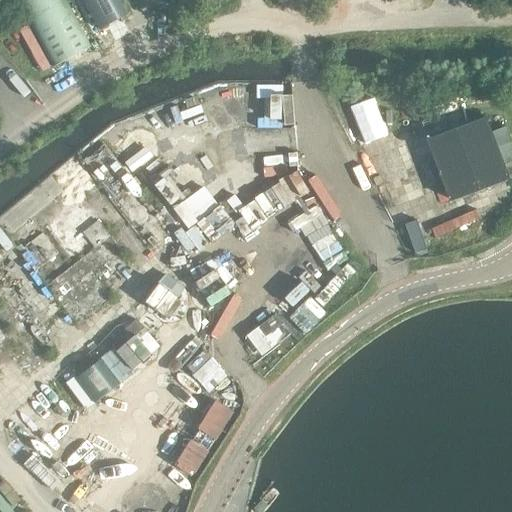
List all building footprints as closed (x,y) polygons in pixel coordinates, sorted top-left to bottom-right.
[(66,0),(38,0),(22,10),(54,69),(93,48),(66,0)] [(178,0),(180,9),(229,0),(178,0)] [(297,124),(295,92),(285,93),(284,82),(260,84),(261,100),(280,99),(281,113),(260,114),(261,126),(297,124)] [(508,181),(507,180),(511,178),(511,146),(506,129),(491,135),(485,120),(429,141),(452,202),(508,181)] [(321,203),(296,216),(308,240),(316,236),(326,255),(343,247),(321,203)] [(14,270),(27,261),(34,270),(60,252),(44,229),(18,248),(20,251),(7,260),(14,270)] [(235,257),(225,263),(235,283),(246,278),(235,257)] [(201,281),(209,303),(229,296),(221,274),(201,281)] [(168,313),(181,294),(161,281),(148,300),(168,313)] [(276,314),(246,337),(257,352),(266,353),(291,334),(276,314)] [(110,341),(136,368),(162,344),(137,316),(110,341)] [(100,355),(69,384),(92,408),(123,380),(100,355)]
